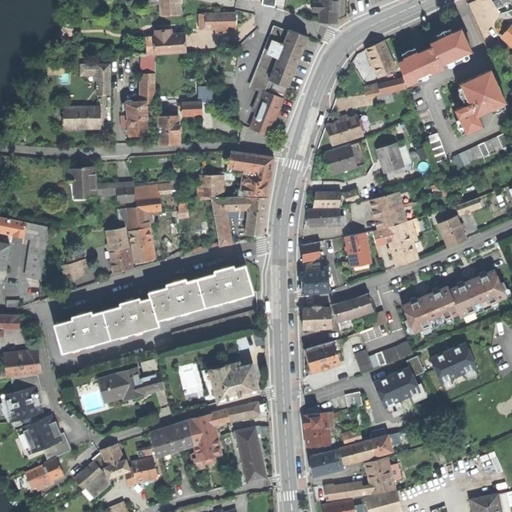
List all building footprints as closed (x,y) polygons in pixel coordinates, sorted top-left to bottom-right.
[(179,0),(159,0),(159,1),(160,14),(180,13),(180,4),(179,0)] [(336,22),(337,0),(320,0),(321,3),(314,3),(314,7),(314,11),(320,11),(320,21),(336,22)] [(205,13),(199,14),(200,27),(202,27),(202,29),(216,29),(227,28),(236,28),(235,12),(205,13)] [(511,24),(507,31),(502,36),(511,44),(511,24)] [(269,80),(287,87),(288,87),(299,59),(308,37),(289,29),(288,30),(275,25),(266,46),(270,48),(262,69),(272,73),(269,80)] [(468,53),(472,51),(461,28),(452,32),(439,39),(431,42),(432,46),(420,52),(418,53),(417,51),(403,58),(404,59),(398,62),(409,84),(418,80),(432,73),(444,68),(442,65),(446,63),(468,53)] [(437,35),(439,39),(452,32),(450,28),(437,35)] [(155,37),(156,55),(184,53),(183,45),(182,35),(171,36),(167,36),(167,31),(155,32),(156,37),(155,37)] [(156,55),(155,37),(146,38),(148,55),(156,55)] [(378,78),(396,69),(385,42),(374,47),(366,50),(378,78)] [(401,54),(403,58),(417,51),(415,47),(401,54)] [(469,57),(468,53),(446,63),(448,67),(449,67),(451,67),(454,65),(455,63),(462,60),(464,60),(466,60),(468,58),(469,57)] [(156,103),(156,55),(148,55),(142,54),(141,102),(123,104),(124,110),(127,110),(129,136),(140,135),(149,134),(148,113),(146,113),(145,103),(156,103)] [(98,94),(111,94),(111,77),(111,63),(98,63),(98,94)] [(491,70),(461,84),(462,86),(468,100),(470,103),(456,110),(460,119),(466,132),(467,134),(483,127),(478,115),(506,102),(491,70)] [(123,77),(111,77),(111,94),(123,93),(123,77)] [(405,87),(403,77),(364,88),(366,96),(375,93),(376,96),(381,94),(383,104),(393,102),(392,91),(405,87)] [(286,91),(287,87),(269,80),(265,91),(283,98),(284,94),(287,93),(286,91)] [(464,102),(468,100),(462,86),(458,88),(460,91),(459,93),(460,95),(461,97),(463,98),(464,102)] [(198,87),(199,103),(201,103),(214,102),(214,87),(198,87)] [(284,98),(283,98),(265,91),(250,129),(269,136),(277,115),(284,98)] [(199,103),(182,103),(182,108),(182,113),(202,112),(201,103),(199,103)] [(101,127),(101,107),(68,107),(68,128),(88,127),(101,127)] [(159,144),(180,143),(180,136),(179,116),(159,117),(159,144)] [(333,145),(363,135),(358,116),(327,126),(328,131),(333,145)] [(462,134),(466,132),(460,119),(456,121),(457,124),(457,126),(458,128),(459,130),(461,131),(462,134)] [(435,163),(447,159),(438,133),(426,137),(435,163)] [(509,146),(503,134),(453,157),(458,169),(509,146)] [(396,143),(377,149),(381,162),(385,173),(404,167),(396,143)] [(356,166),(350,145),(325,153),(328,163),(331,174),(356,166)] [(232,151),(230,166),(235,167),(234,174),(243,175),(241,190),(244,190),(244,196),(251,196),(268,197),(269,197),(271,178),(273,157),(232,151)] [(96,197),(96,196),(96,185),(94,166),(82,167),(82,168),(69,169),(70,182),(74,181),(75,198),(96,197)] [(220,175),(202,176),(202,196),(221,195),(220,175)] [(96,185),(96,196),(117,195),(118,203),(135,202),(134,183),(106,184),(96,185)] [(156,186),(135,188),(137,207),(126,208),(135,262),(143,261),(154,259),(146,211),(162,209),(161,194),(171,193),(170,183),(156,184),(156,186)] [(346,199),(359,195),(357,189),(344,193),(346,199)] [(340,206),(342,193),(335,192),(322,192),(322,196),(316,196),(315,199),(315,203),(320,203),(320,208),(340,206)] [(406,220),(399,193),(375,200),(376,206),(380,221),(382,228),(406,220)] [(265,214),(268,197),(251,196),(244,196),(223,197),(211,197),(220,245),(231,242),(225,210),(239,209),(238,219),(247,220),(245,234),(262,235),(265,214)] [(456,206),(458,213),(481,205),(478,198),(456,206)] [(179,203),(180,217),(189,216),(187,202),(179,203)] [(340,217),(340,208),(308,210),(309,219),(309,226),(328,225),(328,227),(341,226),(341,227),(346,227),(345,216),(340,217)] [(26,277),(41,279),(41,271),(50,227),(0,216),(0,231),(32,238),(26,277)] [(454,244),(467,239),(457,216),(438,224),(448,247),(454,244)] [(382,242),(383,238),(388,237),(397,267),(406,264),(418,260),(409,227),(412,226),(411,221),(386,229),(374,232),(377,243),(382,242)] [(109,241),(110,249),(129,246),(126,227),(107,231),(109,241)] [(345,236),(350,263),(360,261),(371,259),(366,232),(345,236)] [(10,244),(0,242),(0,295),(6,267),(10,244)] [(123,270),(132,267),(129,246),(110,249),(114,272),(123,270)] [(311,253),(311,246),(303,246),(303,254),(303,262),(312,262),(311,253)] [(91,276),(85,259),(79,261),(68,264),(69,267),(64,269),(66,277),(72,275),(74,282),(91,276)] [(223,272),(199,279),(207,307),(255,293),(247,266),(231,270),(230,267),(226,268),(222,269),(223,272)] [(330,290),(328,267),(314,268),(315,272),(303,273),(303,282),(303,293),(330,290)] [(450,290),(460,313),(462,317),(475,311),(476,314),(492,307),(491,304),(507,297),(504,291),(507,289),(504,282),(501,283),(495,270),(487,273),(484,271),(479,273),(479,277),(464,284),(461,281),(457,283),(456,287),(450,290)] [(150,293),(152,298),(158,321),(207,307),(199,279),(182,284),(182,281),(178,282),(174,283),(174,286),(150,293)] [(446,319),(460,313),(450,290),(448,286),(440,289),(436,287),(432,289),(432,293),(418,299),(414,297),(410,299),(410,303),(402,306),(408,319),(405,320),(408,327),(411,326),(415,333),(430,326),(431,329),(447,322),(446,319)] [(333,304),(338,321),(373,307),(368,293),(348,300),(333,304)] [(128,305),(104,312),(112,340),(160,326),(158,321),(152,298),(136,303),(135,300),(131,301),(127,302),(128,305)] [(304,330),(332,328),(331,307),(321,308),(321,306),(314,306),(314,309),(304,309),(304,318),(304,330)] [(261,323),(257,310),(173,334),(175,341),(169,342),(171,348),(261,323)] [(373,326),(387,321),(384,310),(378,312),(373,326)] [(79,318),(55,325),(64,354),(112,340),(104,312),(87,316),(86,314),(82,315),(78,316),(79,318)] [(3,330),(21,330),(21,316),(12,316),(0,315),(0,336),(3,337),(3,330)] [(400,358),(413,352),(407,340),(393,347),(369,355),(367,349),(355,353),(362,372),(374,368),(400,358)] [(330,367),(341,363),(334,341),(307,349),(310,360),(313,371),(323,368),(324,369),(330,367)] [(448,350),(430,358),(442,383),(476,367),(465,342),(448,350)] [(4,356),(6,372),(7,377),(41,372),(39,352),(4,356)] [(417,356),(406,361),(409,366),(414,376),(425,371),(417,356)] [(144,395),(165,389),(160,374),(160,375),(156,360),(142,364),(146,378),(140,380),(137,370),(100,381),(106,403),(135,395),(143,393),(144,395)] [(219,402),(258,391),(254,377),(251,365),(240,369),(239,364),(211,371),(219,402)] [(392,374),(375,382),(389,413),(403,407),(400,401),(421,391),(414,376),(409,366),(392,374)] [(36,386),(38,392),(39,392),(42,391),(38,375),(11,378),(12,385),(15,388),(16,391),(36,386)] [(42,405),(38,392),(36,386),(16,391),(5,395),(12,421),(14,421),(14,424),(17,426),(23,424),(24,422),(28,420),(31,416),(43,412),(42,405)] [(349,406),(364,404),(362,391),(347,392),(349,406)] [(9,422),(12,421),(5,395),(1,396),(3,403),(1,403),(4,415),(6,414),(9,422)] [(228,409),(229,418),(230,419),(243,417),(243,421),(256,418),(255,414),(260,412),(259,403),(250,403),(228,409)] [(212,423),(229,418),(228,409),(209,414),(212,423)] [(307,447),(331,444),(329,428),(334,427),(332,412),(305,414),(306,431),(307,447)] [(64,440),(62,433),(60,434),(55,421),(52,414),(40,420),(36,418),(32,420),(30,422),(31,424),(22,427),(33,453),(43,448),(64,440)] [(212,423),(209,414),(188,419),(195,443),(197,453),(191,455),(192,459),(194,459),(194,461),(198,460),(203,459),(204,463),(210,461),(216,460),(215,456),(221,455),(219,446),(220,446),(216,434),(215,434),(212,423)] [(150,431),(157,455),(195,443),(188,419),(175,424),(150,431)] [(257,427),(258,435),(263,434),(263,436),(271,434),(270,424),(257,427)] [(29,454),(33,453),(22,427),(18,429),(22,437),(20,437),(24,448),(26,447),(29,454)] [(258,435),(257,427),(237,432),(237,433),(234,433),(236,440),(239,440),(249,483),(268,478),(264,457),(258,435)] [(347,444),(362,439),(359,431),(345,436),(347,444)] [(64,432),(62,433),(64,440),(43,448),(48,460),(72,450),(64,432)] [(402,432),(393,433),(394,443),(403,442),(402,432)] [(344,465),(393,451),(388,435),(371,440),(322,454),(322,453),(313,455),(312,456),(313,469),(314,476),(345,468),(344,465)] [(101,450),(107,467),(123,461),(117,444),(110,446),(101,450)] [(138,451),(139,457),(153,454),(152,447),(138,451)] [(93,459),(96,462),(99,467),(102,464),(100,453),(93,459)] [(327,500),(375,493),(396,488),(394,481),(400,480),(400,478),(401,478),(398,464),(396,465),(395,460),(389,461),(388,457),(367,463),(370,475),(373,488),(364,489),(363,484),(335,488),(335,485),(326,487),(327,500)] [(51,480),(64,474),(59,465),(56,458),(45,463),(45,465),(26,473),(33,488),(37,486),(38,489),(52,483),(51,480)] [(125,472),(128,485),(144,481),(159,478),(153,458),(143,460),(132,462),(134,468),(130,470),(125,472)] [(123,461),(107,467),(105,468),(106,470),(109,479),(118,474),(125,472),(130,470),(127,459),(123,461)] [(76,479),(83,488),(103,471),(99,467),(96,462),(76,479)] [(110,483),(109,479),(106,470),(90,484),(98,494),(110,483)] [(235,485),(245,483),(244,477),(234,479),(235,485)] [(93,498),(98,494),(90,484),(85,487),(93,498)] [(370,508),(399,499),(397,489),(367,497),(370,508)] [(501,511),(497,494),(471,500),(473,511),(501,511)] [(363,511),(362,505),(355,506),(354,499),(324,505),(324,511),(363,511)] [(370,511),(397,511),(402,511),(399,499),(370,508),(370,511)] [(105,509),(106,511),(128,511),(124,501),(105,509)]
